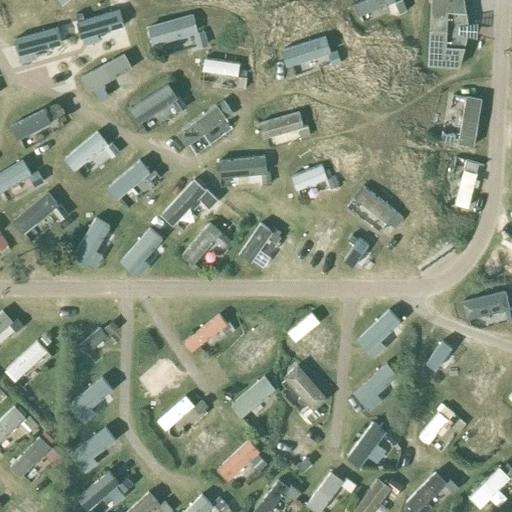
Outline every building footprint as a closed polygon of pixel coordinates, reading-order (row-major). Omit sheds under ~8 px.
[(393,0),(370,0),(354,6),(358,19),(395,5),(393,0)] [(467,35),(469,35),(469,34),(466,33),(466,25),(470,24),(470,23),(467,23),(463,0),(430,0),(427,65),(458,66),(467,35)] [(119,14),(75,27),(80,43),(124,30),(119,14)] [(192,16),(145,31),(152,51),(198,36),(192,16)] [(61,47),(56,30),(13,43),(18,60),(61,47)] [(326,38),(279,52),(285,70),(332,57),(326,38)] [(123,58),(81,80),(88,95),(130,72),(123,58)] [(240,67),(204,61),(202,74),(238,80),(240,67)] [(178,101),(168,87),(129,114),(138,128),(178,101)] [(482,101),(466,98),(457,147),(473,150),(482,101)] [(234,117),(224,103),(175,136),(185,150),(234,117)] [(43,112),(9,130),(16,143),(50,126),(43,112)] [(304,131),(299,116),(270,124),(258,128),(263,142),(304,131)] [(106,147),(96,135),(64,162),(75,174),(106,147)] [(267,178),(265,160),(216,164),(217,182),(267,178)] [(21,162),(0,174),(0,196),(31,179),(21,162)] [(149,175),(138,162),(105,192),(117,205),(149,175)] [(479,166),(465,162),(453,206),(467,210),(479,166)] [(328,181),(321,166),(291,179),(298,194),(328,181)] [(217,204),(193,182),(160,218),(173,230),(197,203),(208,214),(217,204)] [(405,220),(362,189),(353,201),(396,232),(405,220)] [(47,195),(12,225),(22,237),(58,208),(47,195)] [(325,211),(304,245),(326,258),(347,224),(325,211)] [(109,227),(94,219),(72,262),(86,270),(109,227)] [(230,242),(208,224),(179,259),(192,270),(214,243),(223,251),(230,242)] [(272,235),(259,226),(238,257),(250,266),(272,235)] [(265,245),(275,251),(286,233),(277,227),(265,245)] [(162,243),(149,232),(119,265),(136,280),(147,268),(143,264),(162,243)] [(511,241),(511,237),(500,232),(481,270),(495,277),(511,241)] [(368,242),(358,235),(343,258),(354,265),(368,242)] [(503,287),(459,297),(463,315),(507,305),(503,287)] [(398,320),(386,306),(353,335),(372,357),(384,346),(377,339),(398,320)] [(224,322),(216,312),(182,338),(190,349),(224,322)] [(1,314),(0,314),(0,335),(12,325),(1,314)] [(333,334),(303,314),(295,326),(325,346),(333,334)] [(265,354),(260,349),(279,328),(266,317),(235,350),(253,367),(265,354)] [(97,325),(76,344),(83,352),(105,333),(97,325)] [(451,346),(440,338),(423,360),(434,369),(451,346)] [(37,343),(4,374),(14,385),(47,354),(37,343)] [(462,380),(484,398),(490,391),(480,383),(500,357),(488,347),(462,380)] [(140,377),(156,395),(182,372),(165,353),(140,377)] [(396,373),(384,359),(350,388),(368,409),(380,399),(374,391),(396,373)] [(325,395),(294,361),(281,373),(311,407),(325,395)] [(109,386),(99,373),(64,401),(80,422),(94,410),(89,402),(109,386)] [(273,386),(261,373),(227,404),(239,417),(273,386)] [(191,403),(182,393),(154,418),(164,428),(191,403)] [(447,417),(438,408),(414,435),(424,444),(447,417)] [(0,445),(25,420),(14,409),(0,422),(0,445)] [(385,429),(369,418),(344,455),(360,466),(385,429)] [(313,447),(290,419),(280,428),(302,455),(313,447)] [(471,456),(495,429),(485,420),(461,447),(471,456)] [(113,438),(101,423),(65,449),(76,465),(113,438)] [(182,448),(191,458),(200,451),(207,460),(230,441),(221,430),(216,434),(209,426),(182,448)] [(257,448),(246,437),(215,466),(226,478),(257,448)] [(50,450),(38,440),(9,472),(20,482),(50,450)] [(506,489),(511,484),(511,460),(510,458),(505,463),(511,470),(511,474),(502,484),(506,489)] [(508,474),(497,463),(466,495),(477,506),(508,474)] [(445,479),(433,467),(403,499),(415,511),(445,479)] [(116,480),(105,468),(73,496),(84,508),(103,492),(113,503),(123,493),(114,483),(116,480)] [(340,478),(327,468),(303,502),(316,511),(340,478)] [(370,511),(390,485),(375,474),(350,508),(355,511),(370,511)] [(263,511),(286,485),(276,476),(250,507),(256,511),(263,511)] [(142,511),(156,499),(146,488),(120,511),(142,511)] [(201,511),(209,504),(196,492),(177,511),(201,511)] [(13,511),(35,511),(43,505),(31,494),(13,511)]
